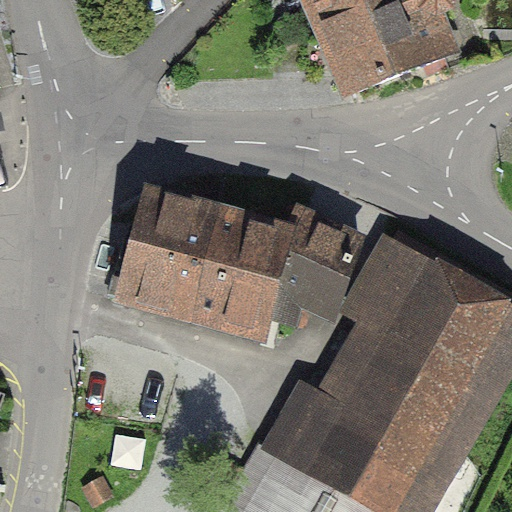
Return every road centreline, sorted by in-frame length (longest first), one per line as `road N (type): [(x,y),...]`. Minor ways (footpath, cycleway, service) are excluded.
road 1 (residential): [(415,159),(241,143),(73,145)]
road 2 (residential): [(59,259),(35,511)]
road 3 (residential): [(212,0),(73,145)]
road 4 (residential): [(73,145),(36,0)]
road 5 (residential): [(511,245),(473,224),(415,159)]
road 6 (residential): [(511,87),(415,159)]
